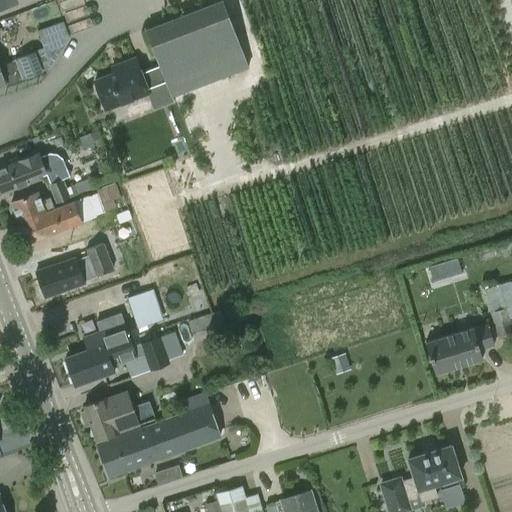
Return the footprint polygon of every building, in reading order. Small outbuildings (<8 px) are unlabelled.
[(0,0),(0,10),(5,8),(4,6),(16,2),(15,0),(0,0)] [(166,84),(172,99),(249,71),(224,3),(147,32),(160,68),(142,75),(135,56),(118,62),(121,73),(95,82),(106,111),(149,95),(148,91),(166,84)] [(0,87),(6,85),(23,79),(41,72),(40,70),(51,66),(68,38),(62,21),(37,31),(44,51),(39,53),(34,54),(34,52),(15,59),(0,65),(0,87)] [(63,178),(63,179),(70,176),(62,159),(57,154),(52,154),(52,152),(33,159),(31,155),(0,167),(0,191),(1,193),(40,178),(40,177),(47,174),(50,183),(63,178)] [(74,201),(53,209),(48,196),(40,199),(38,191),(10,202),(18,222),(16,223),(24,244),(93,217),(92,216),(104,211),(116,207),(113,199),(120,196),(115,182),(96,189),(97,192),(86,197),(85,197),(74,202),(74,201)] [(120,213),(120,214),(122,222),(126,221),(128,220),(131,219),(129,210),(126,211),(126,212),(123,212),(120,213)] [(84,249),(95,276),(113,268),(104,242),(84,249)] [(76,257),(36,271),(44,296),(84,282),(76,257)] [(137,327),(158,320),(165,318),(158,296),(157,296),(155,290),(154,290),(154,289),(153,289),(152,289),(127,297),(137,327)] [(511,334),(511,328),(505,307),(501,293),(486,298),(498,338),(511,334)] [(219,310),(188,320),(194,338),(226,327),(219,310)] [(88,349),(65,357),(75,385),(114,371),(111,365),(109,358),(118,355),(120,362),(124,360),(131,377),(160,366),(169,363),(168,360),(159,337),(159,335),(150,339),(140,343),(141,345),(134,347),(128,333),(124,322),(83,337),(87,348),(88,349)] [(430,360),(434,373),(482,358),(479,348),(494,344),(487,324),(473,329),(472,327),(425,342),(429,355),(427,356),(429,360),(430,360)] [(350,369),(345,353),(330,357),(335,373),(350,369)] [(84,405),(85,409),(79,411),(85,427),(91,425),(96,440),(139,424),(138,423),(155,417),(149,400),(132,406),(126,390),(84,405)] [(188,410),(97,443),(109,476),(160,458),(202,443),(219,437),(207,403),(188,410)] [(407,458),(408,460),(414,477),(400,481),(399,478),(380,484),(388,511),(396,511),(423,504),(422,500),(436,495),(432,484),(441,481),(442,485),(456,480),(455,477),(458,476),(460,476),(459,474),(450,447),(451,447),(450,444),(448,445),(448,446),(434,450),(434,449),(423,453),(424,453),(409,458),(409,457),(407,458)] [(162,478),(183,473),(182,465),(160,470),(162,478)] [(217,500),(215,500),(219,511),(262,511),(257,493),(245,497),(241,485),(214,492),(217,500)] [(317,511),(309,490),(280,500),(283,511),(317,511)] [(219,511),(215,500),(205,503),(207,511),(219,511)]
